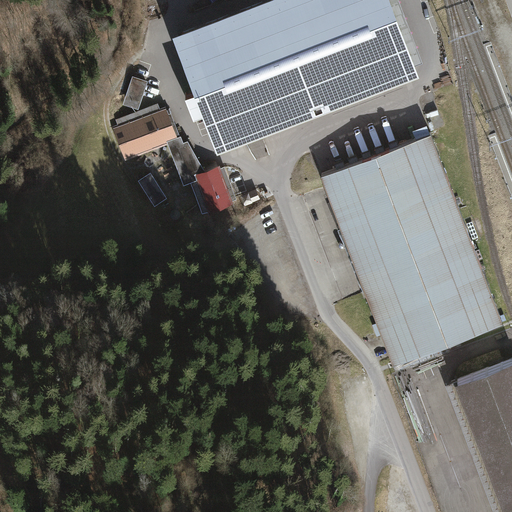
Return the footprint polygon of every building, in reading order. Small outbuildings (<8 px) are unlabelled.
[(262,0),(172,35),(217,151),(420,74),(391,0),(262,0)] [(145,80),(133,77),(127,98),(138,101),(145,80)] [(168,142),(178,138),(166,105),(113,126),(125,158),(168,142)] [(428,130),(319,171),(325,187),(365,291),(391,361),(446,341),(500,320),(428,130)] [(202,212),(208,210),(195,174),(205,170),(188,140),(184,142),(182,136),(178,138),(168,142),(184,185),(191,182),(202,212)] [(195,174),(208,210),(233,201),(233,199),(221,166),(220,165),(205,170),(195,174)] [(221,166),(233,199),(237,198),(225,165),(221,166)] [(151,172),(138,179),(155,205),(167,198),(151,172)] [(257,190),(243,194),(246,203),(260,199),(257,190)] [(266,222),(291,295),(305,291),(280,217),(266,222)] [(511,511),(511,358),(445,384),(493,511),(511,511)]
